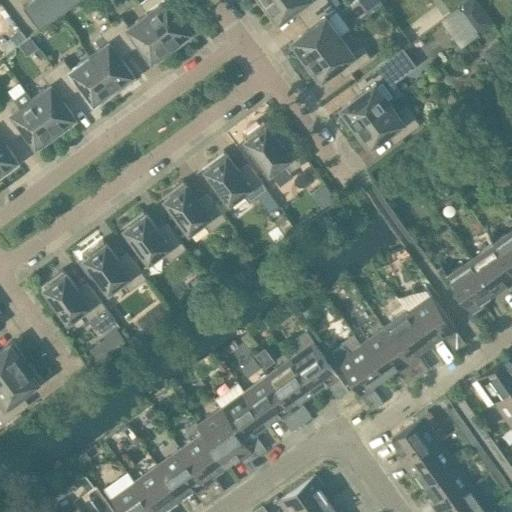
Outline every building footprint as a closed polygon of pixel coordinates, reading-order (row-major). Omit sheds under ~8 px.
[(40,28),(54,18),(40,0),(30,0),(23,6),(40,28)] [(40,0),(54,18),(68,7),(61,0),(40,0)] [(142,0),(140,2),(147,11),(174,48),(194,34),(174,8),(184,1),(183,0),(142,0)] [(264,0),(261,3),(275,23),(301,4),(308,13),(325,0),(264,0)] [(315,23),(289,42),(304,61),(340,34),(349,27),(336,9),(334,6),(329,0),(325,0),(308,13),(315,23)] [(380,0),(365,0),(363,2),(370,11),(383,2),(380,0)] [(467,24),(475,36),(494,22),(486,10),(467,24)] [(174,48),(147,11),(129,25),(122,15),(111,23),(126,43),(136,36),(155,62),(174,48)] [(101,46),(89,54),(116,91),(136,76),(117,51),(126,43),(111,23),(100,31),(102,34),(96,39),(101,46)] [(408,41),(400,31),(395,35),(393,42),(398,49),(408,41)] [(340,34),(304,61),(318,81),(343,62),(350,71),(371,56),(363,45),(353,52),(340,34)] [(494,42),(502,52),(491,60),(498,70),(511,59),(511,54),(500,38),(494,42)] [(352,98),(338,108),(342,113),(339,115),(347,127),(350,125),(353,128),(389,101),(399,94),(391,83),(416,65),(402,46),(377,65),(357,80),(345,89),(352,98)] [(116,91),(89,54),(71,67),(64,58),(53,66),(68,86),(78,79),(97,105),(116,91)] [(68,86),(53,66),(42,74),(50,83),(31,97),(58,134),(78,119),(59,93),(68,86)] [(0,104),(0,114),(10,129),(20,122),(39,148),(58,134),(31,97),(26,89),(15,98),(13,95),(0,104)] [(389,101),(353,128),(367,147),(392,128),(400,138),(420,123),(407,105),(397,112),(389,101)] [(10,129),(0,114),(0,175),(0,176),(20,162),(1,136),(10,129)] [(290,171),(307,158),(292,137),(283,145),(264,119),(243,134),(280,185),(293,175),(290,171)] [(224,149),(203,164),(229,200),(242,191),(249,201),(267,187),(252,167),(243,174),(224,149)] [(202,204),(184,178),(163,194),(189,230),(202,220),(209,230),(227,217),(212,197),(202,204)] [(162,234),(143,208),(122,223),(149,260),(162,250),(169,260),(187,247),(172,226),(162,234)] [(511,224),(493,239),(511,266),(511,224)] [(122,263),(103,238),(82,253),(109,289),(122,280),(129,289),(146,276),(131,256),(122,263)] [(511,266),(493,239),(470,255),(493,287),(506,278),(509,283),(511,280),(511,266)] [(493,287),(470,255),(445,272),(472,309),(483,301),(480,296),(493,287)] [(81,293),(63,267),(42,283),(68,319),(81,310),(88,319),(91,317),(101,332),(117,320),(91,286),(81,293)] [(362,296),(355,286),(352,288),(359,298),(362,296)] [(431,292),(407,308),(430,341),(443,332),(454,349),(460,345),(448,328),(454,324),(431,292)] [(155,319),(167,311),(160,301),(149,310),(155,319)] [(430,341),(407,308),(384,325),(407,357),(430,341)] [(384,325),(361,341),(384,374),(396,365),(407,357),(384,325)] [(125,339),(117,328),(108,335),(116,346),(125,339)] [(296,351),(290,356),(312,389),(326,379),(337,396),(348,388),(306,329),(295,337),(293,347),(296,351)] [(0,378),(28,358),(14,339),(0,349),(0,378)] [(252,351),(244,340),(239,343),(247,354),(252,351)] [(382,400),(370,383),(384,374),(361,341),(350,348),(342,342),(331,350),(360,391),(365,387),(377,404),(382,400)] [(429,367),(419,353),(413,357),(423,371),(429,367)] [(493,400),(511,386),(511,358),(509,353),(476,376),(493,400)] [(312,389),(290,356),(266,372),(301,421),(312,414),(300,398),(312,389)] [(42,378),(28,358),(0,378),(0,416),(3,421),(23,406),(16,397),(42,378)] [(217,362),(224,372),(230,368),(224,360),(222,358),(217,362)] [(404,364),(399,368),(408,381),(414,378),(404,364)] [(266,372),(243,388),(266,421),(279,412),(291,428),(301,421),(266,372)] [(181,396),(186,392),(180,383),(175,387),(181,396)] [(511,386),(493,400),(509,423),(511,421),(511,386)] [(243,388),(220,405),(249,446),(254,442),(260,451),(265,447),(253,430),(266,421),(243,388)] [(469,417),(475,413),(463,397),(458,400),(469,417)] [(447,408),(459,424),(465,420),(453,404),(447,408)] [(196,422),(202,430),(203,429),(226,462),(239,453),(251,470),(256,466),(244,449),(249,446),(220,405),(196,422)] [(154,410),(152,407),(146,411),(148,414),(149,417),(156,412),(154,410)] [(409,460),(441,437),(424,413),(392,436),(409,460)] [(469,417),(481,433),(486,429),(475,413),(469,417)] [(465,420),(459,424),(470,440),(476,436),(465,420)] [(213,471),(226,462),(203,429),(202,430),(180,446),(203,479),(207,475),(219,492),(225,488),(213,471)] [(457,460),(441,437),(409,460),(425,483),(457,460)] [(491,446),(502,463),(508,459),(496,442),(491,446)] [(180,446),(157,462),(180,495),(193,486),(204,502),(210,498),(198,482),(203,479),(180,446)] [(83,463),(91,457),(90,455),(86,450),(78,456),(82,461),(83,463)] [(480,454),(491,470),(497,466),(485,450),(480,454)] [(502,463),(511,476),(511,464),(508,459),(502,463)] [(425,483),(441,506),(474,483),(457,460),(425,483)] [(157,462),(134,478),(157,511),(161,508),(164,511),(172,511),(167,504),(180,495),(157,462)] [(497,466),(491,470),(503,486),(508,483),(497,466)] [(278,498),(287,511),(308,511),(327,499),(310,475),(278,498)] [(155,511),(157,511),(134,478),(110,495),(121,511),(155,511)] [(60,481),(50,488),(55,495),(65,488),(60,481)] [(481,511),(490,506),(489,505),(474,483),(441,506),(445,511),(481,511)] [(308,511),(336,511),(327,499),(308,511)] [(490,506),(481,511),(506,511),(498,499),(489,505),(490,506)] [(269,511),(263,503),(251,511),(252,511),(269,511)]
